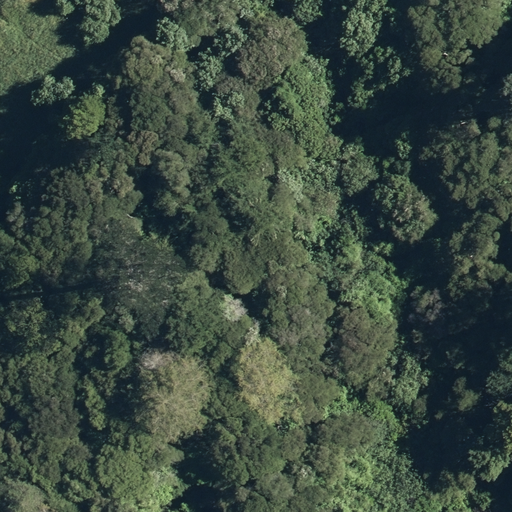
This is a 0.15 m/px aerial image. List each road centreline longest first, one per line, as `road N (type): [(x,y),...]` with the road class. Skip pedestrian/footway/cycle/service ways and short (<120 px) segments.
road 1 (track): [(511,475),(479,438),(466,343),(476,92),(511,30)]
road 2 (track): [(455,0),(433,117),(414,127),(401,118),(377,20),(351,0)]
